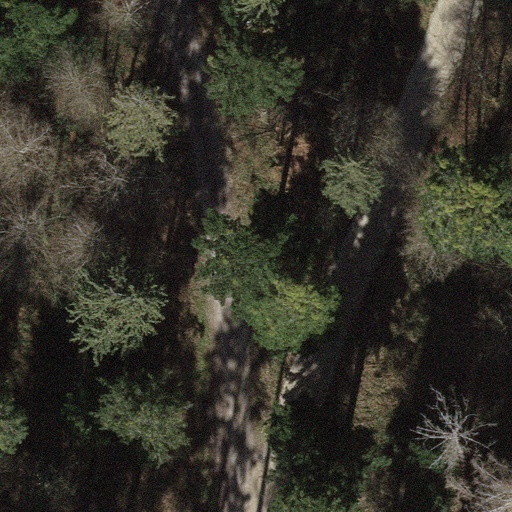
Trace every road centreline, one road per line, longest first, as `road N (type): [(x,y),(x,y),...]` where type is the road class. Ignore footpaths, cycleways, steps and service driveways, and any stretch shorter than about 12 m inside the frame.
road 1 (track): [(480,0),(409,234),(310,429),(249,511)]
road 2 (track): [(141,0),(156,52),(187,511)]
